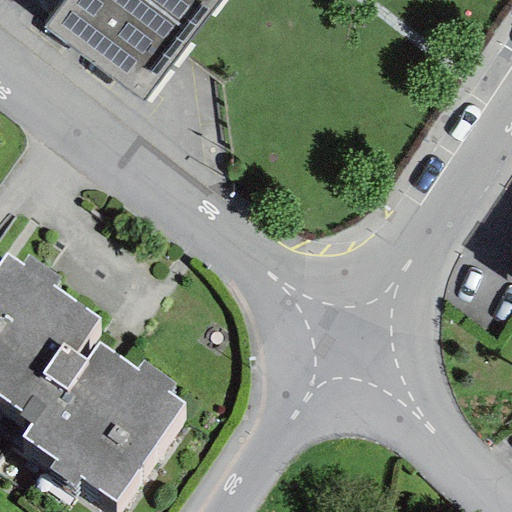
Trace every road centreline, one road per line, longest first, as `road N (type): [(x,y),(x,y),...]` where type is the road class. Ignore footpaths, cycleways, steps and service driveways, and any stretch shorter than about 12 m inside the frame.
road 1 (residential): [(334,357),(0,100)]
road 2 (residential): [(334,357),(511,73)]
road 3 (residential): [(494,511),(334,357)]
road 4 (residential): [(231,511),(334,357)]
